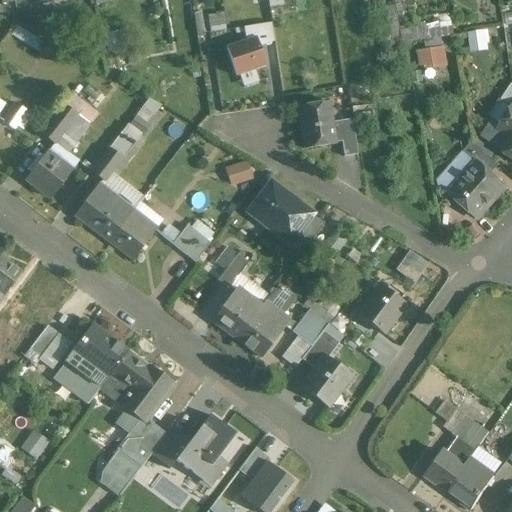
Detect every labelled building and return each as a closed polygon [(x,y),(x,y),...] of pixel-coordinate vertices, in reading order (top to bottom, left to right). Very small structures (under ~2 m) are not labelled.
[(10,0),(11,2),(12,10),(27,7),(25,0),(10,0)] [(271,24),(259,26),(261,37),(256,39),(259,48),(274,43),(271,24)] [(259,26),(243,28),(245,42),(256,39),(261,37),(259,26)] [(470,32),(471,52),(490,51),(489,31),(470,32)] [(245,42),(226,49),(236,77),(266,67),(259,48),(256,39),(245,42)] [(446,46),(418,50),(421,70),(448,66),(446,46)] [(511,84),(500,101),(511,108),(511,84)] [(511,108),(500,101),(489,119),(493,122),(484,137),(498,146),(497,148),(511,157),(511,108)] [(12,103),(0,121),(0,122),(12,130),(25,111),(12,103)] [(329,104),(297,109),(304,150),(335,145),(335,144),(332,123),(329,104)] [(77,117),(63,106),(56,115),(67,123),(70,126),(77,117)] [(56,115),(41,134),(52,142),(67,123),(56,115)] [(352,120),(332,123),(335,144),(341,143),(343,158),(357,156),(352,120)] [(127,126),(108,150),(120,159),(138,135),(127,126)] [(499,166),(472,142),(463,153),(476,164),(477,163),(491,175),(499,166)] [(120,159),(108,150),(91,172),(105,183),(122,160),(120,159)] [(47,153),(26,181),(50,200),(71,172),(47,153)] [(247,160),(226,168),(233,186),(254,178),(247,160)] [(491,175),(477,163),(476,164),(449,195),(478,220),(506,188),(491,175)] [(291,246),(315,216),(271,183),(248,214),(291,246)] [(98,187),(74,218),(109,244),(109,243),(110,244),(133,214),(98,187)] [(133,214),(110,244),(133,261),(156,231),(133,214)] [(209,244),(187,227),(172,246),(195,264),(209,244)] [(236,256),(227,249),(217,262),(227,269),(236,256)] [(428,265),(409,252),(395,271),(414,285),(428,265)] [(227,269),(217,281),(228,290),(230,288),(239,275),(248,264),(236,256),(227,269)] [(0,257),(0,302),(22,274),(0,257)] [(248,282),(239,275),(230,288),(237,293),(213,324),(237,341),(261,308),(240,292),(248,282)] [(269,298),(248,282),(240,292),(261,308),(269,298)] [(405,306),(379,287),(357,316),(383,335),(405,306)] [(261,308),(237,341),(260,359),(288,322),(281,318),(293,302),(276,289),(269,298),(261,308)] [(328,326),(309,311),(291,333),(310,348),(323,332),(328,326)] [(127,353),(93,327),(66,363),(100,389),(109,377),(127,353)] [(46,328),(31,349),(25,357),(35,366),(57,337),(46,328)] [(339,344),(323,332),(310,348),(301,360),(314,371),(324,359),(323,358),(324,357),(327,359),(339,344)] [(173,387),(127,353),(109,377),(130,392),(120,405),(140,420),(145,424),(146,423),(173,387)] [(327,359),(324,357),(323,358),(324,359),(314,371),(302,388),(301,387),(300,388),(327,408),(327,407),(326,406),(339,390),(340,391),(350,378),(350,379),(351,378),(327,359)] [(130,392),(109,377),(100,389),(100,390),(120,405),(130,392)] [(228,465),(218,458),(236,436),(210,416),(175,462),(200,481),(205,475),(215,482),(228,465)] [(489,434),(465,417),(451,436),(456,440),(476,454),(489,434)] [(140,420),(116,451),(117,451),(128,460),(152,427),(146,423),(145,424),(140,420)] [(152,427),(128,460),(140,468),(140,469),(164,437),(152,427)] [(21,447),(35,457),(47,440),(34,431),(21,447)] [(476,454),(456,440),(445,456),(464,469),(470,461),(470,462),(476,454)] [(117,451),(101,474),(99,483),(106,488),(118,473),(129,481),(130,482),(140,468),(128,460),(117,451)] [(445,456),(440,453),(423,478),(447,495),(464,470),(464,469),(445,456)] [(470,462),(470,461),(464,469),(464,470),(447,495),(469,511),(470,511),(494,479),(470,462)] [(266,463),(240,498),(259,511),(271,511),(293,483),(266,463)] [(129,481),(118,473),(106,488),(118,496),(129,481)]
